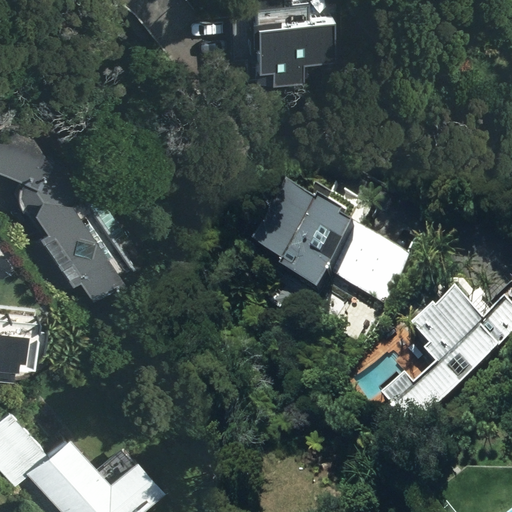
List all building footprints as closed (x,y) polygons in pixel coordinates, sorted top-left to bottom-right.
[(264,0),(223,1),(224,51),(241,51),(241,74),(286,73),(285,50),(328,50),(327,16),(306,17),(305,0),(264,0)] [(0,174),(12,180),(42,224),(22,237),(51,281),(73,266),(83,282),(124,255),(50,145),(0,124),(0,174)] [(407,260),(283,194),(248,258),(278,274),(275,279),(312,299),(326,272),(384,303),(407,260)] [(511,294),(473,329),(450,304),(411,338),(427,357),(422,362),(428,369),(383,408),(409,437),(511,346),(511,294)] [(13,327),(0,325),(0,376),(9,377),(13,327)] [(57,435),(20,471),(61,511),(122,511),(153,482),(122,451),(98,475),(57,435)]
